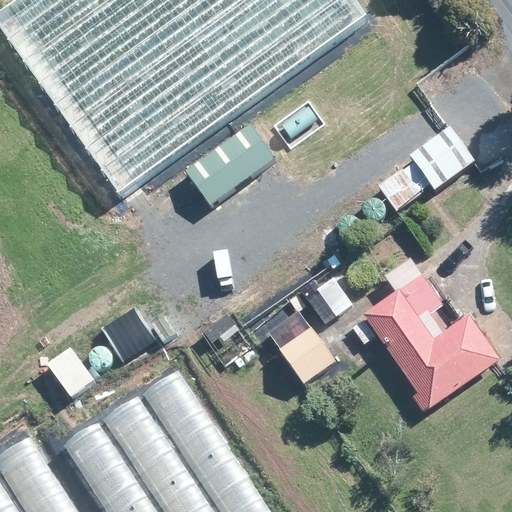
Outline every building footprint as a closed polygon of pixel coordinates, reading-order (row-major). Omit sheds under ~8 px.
[(368,27),(348,0),(37,0),(2,26),(128,200),(368,27)] [(285,164),(262,129),(190,176),(213,211),(285,164)] [(480,168),(456,133),(415,161),(439,196),(480,168)] [(428,197),(410,173),(383,193),(401,218),(428,197)] [(402,298),(369,321),(356,330),(369,349),(382,340),(433,414),(506,365),(477,321),(461,332),(416,265),(391,282),(402,298)] [(357,310),(338,282),(321,295),(340,322),(357,310)] [(163,350),(142,311),(106,331),(127,370),(163,350)] [(340,366),(305,315),(272,338),(308,388),(340,366)] [(228,318),(205,338),(222,357),(245,338),(228,318)] [(108,347),(89,360),(102,378),(121,364),(108,347)] [(100,385),(77,353),(52,370),(75,403),(100,385)] [(273,511),(185,376),(71,450),(111,511),(273,511)] [(79,511),(36,443),(0,466),(0,511),(79,511)]
